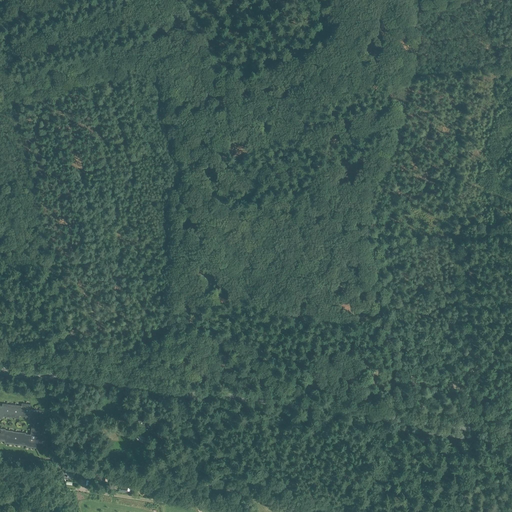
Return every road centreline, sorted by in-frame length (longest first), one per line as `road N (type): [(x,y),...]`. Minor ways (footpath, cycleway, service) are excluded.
road 1 (track): [(511,398),(477,380),(452,231),(369,247),(375,313),(290,309),(249,295),(186,303),(181,359)]
road 2 (secondary): [(511,432),(0,371)]
road 3 (track): [(181,359),(57,352),(62,307),(32,180)]
road 4 (track): [(186,303),(178,237),(197,157),(180,113)]
road 5 (track): [(511,397),(475,428),(452,511)]
